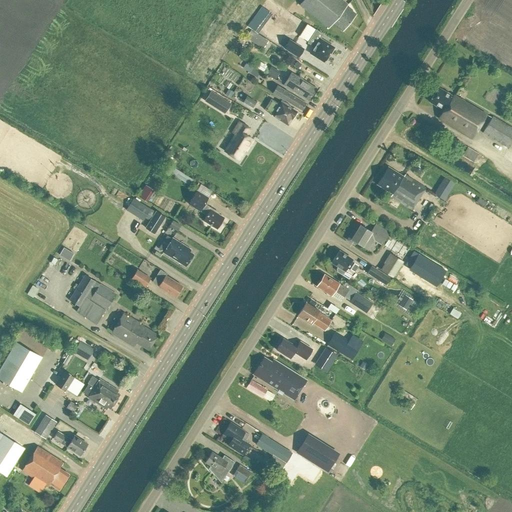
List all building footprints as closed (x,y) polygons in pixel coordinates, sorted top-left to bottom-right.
[(342,31),(356,14),(346,7),(348,4),(342,0),(302,0),(299,5),(328,28),(333,23),(342,31)] [(272,14),(261,6),(247,26),(258,34),(272,14)] [(234,31),(228,40),(247,52),(253,43),(239,34),(252,14),(243,7),(229,28),(234,31)] [(505,47),(511,35),(511,30),(493,19),(484,34),(491,38),(492,39),(490,42),(489,42),(485,48),(496,55),(502,45),(505,47)] [(246,38),(263,49),(268,41),(251,30),(246,38)] [(326,61),(329,56),(328,55),(333,48),(320,39),(323,34),(316,30),(307,43),(314,47),(310,53),(324,62),(325,60),(326,61)] [(299,57),(304,49),(290,39),(284,48),(299,57)] [(260,62),(256,67),(263,71),(266,66),(260,62)] [(253,67),(250,73),(256,77),(260,71),(253,67)] [(309,100),(316,88),(291,72),(284,84),(309,100)] [(302,111),(306,104),(285,91),(277,86),(272,93),(302,111)] [(452,96),(437,87),(429,102),(442,110),(438,118),(471,138),(485,116),(452,95),(452,96)] [(228,89),(225,94),(230,97),(233,92),(228,89)] [(252,107),(255,101),(247,96),(244,102),(252,107)] [(279,104),(271,99),(264,109),(271,114),(270,115),(280,121),(280,120),(287,125),(291,118),(292,119),(296,112),(289,107),(290,105),(281,100),(279,104)] [(509,148),(511,142),(511,127),(492,116),(482,133),(509,148)] [(248,147),(253,140),(247,136),(251,129),(239,121),(231,132),(234,134),(223,150),(238,160),(246,146),(248,147)] [(473,161),(478,153),(468,147),(463,155),(473,161)] [(419,174),(423,169),(412,163),(409,168),(419,174)] [(403,177),(388,167),(377,184),(391,193),(389,196),(411,210),(425,187),(405,174),(403,177)] [(444,177),(439,185),(449,192),(455,183),(444,177)] [(367,196),(399,216),(404,207),(372,188),(367,196)] [(217,229),(217,228),(218,228),(219,227),(220,226),(220,225),(220,224),(224,218),(217,214),(218,213),(206,205),(210,199),(196,190),(188,204),(200,211),(197,216),(202,219),(202,220),(217,229)] [(149,221),(145,228),(155,234),(165,217),(151,208),(134,197),(128,207),(149,221)] [(484,207),(487,203),(479,198),(477,202),(484,207)] [(110,206),(103,221),(104,221),(105,219),(112,223),(114,219),(127,226),(131,217),(110,206)] [(381,244),(389,232),(376,224),(371,232),(360,225),(356,232),(353,230),(347,240),(354,245),(356,242),(367,249),(373,239),(381,244)] [(185,266),(193,254),(189,252),(191,250),(172,238),(163,252),(185,266)] [(165,260),(151,252),(154,246),(142,239),(133,254),(160,269),(165,260)] [(354,271),(358,266),(354,263),(354,262),(352,260),(353,258),(339,250),(331,263),(337,267),(336,269),(337,272),(342,276),(347,268),(349,270),(350,269),(354,271)] [(444,268),(419,252),(410,266),(436,281),(444,268)] [(379,280),(384,273),(371,265),(367,273),(379,280)] [(145,287),(151,277),(137,269),(132,279),(145,287)] [(182,286),(165,275),(167,274),(160,269),(151,282),(175,297),(182,286)] [(344,297),(348,289),(324,274),(316,286),(331,296),(334,291),(344,297)] [(99,284),(84,275),(69,300),(79,306),(76,311),(96,324),(116,293),(100,283),(99,284)] [(14,286),(10,294),(16,297),(20,289),(14,286)] [(411,315),(419,303),(410,298),(412,295),(403,290),(394,305),(411,315)] [(366,313),(372,303),(356,292),(349,302),(366,313)] [(324,307),(328,302),(320,295),(316,301),(324,307)] [(324,329),(330,320),(318,313),(320,311),(306,302),(297,315),(311,324),(312,322),(324,329)] [(336,302),(332,311),(356,321),(359,312),(336,302)] [(440,320),(442,315),(436,312),(433,318),(440,320)] [(148,350),(158,335),(139,323),(139,322),(123,313),(111,333),(134,347),(136,343),(148,350)] [(385,333),(381,339),(391,345),(395,339),(385,333)] [(297,346),(283,337),(275,350),(289,359),(294,352),(305,359),(313,348),(300,341),(297,346)] [(346,340),(339,352),(352,360),(359,347),(346,340)] [(0,379),(22,392),(42,357),(16,342),(0,368),(0,379)] [(80,342),(74,353),(81,357),(87,346),(80,342)] [(327,367),(336,353),(325,346),(316,359),(327,367)] [(58,348),(55,354),(70,363),(74,357),(58,348)] [(274,363),(264,357),(253,374),(294,400),(306,380),(275,361),(274,363)] [(363,360),(359,365),(364,368),(367,363),(363,360)] [(66,390),(76,396),(84,383),(64,370),(56,384),(66,391),(66,390)] [(236,380),(278,406),(283,397),(242,371),(236,380)] [(89,384),(89,385),(115,401),(119,395),(117,393),(118,391),(99,378),(98,380),(91,377),(88,383),(89,384)] [(110,409),(115,401),(89,385),(89,386),(83,394),(88,396),(87,397),(106,409),(108,407),(110,409)] [(230,395),(257,405),(260,396),(233,386),(230,395)] [(410,409),(417,399),(403,390),(400,394),(410,401),(406,407),(410,409)] [(74,413),(77,408),(70,403),(66,408),(74,413)] [(46,438),(57,421),(46,414),(35,431),(46,438)] [(243,456),(250,445),(244,441),(249,434),(230,421),(222,433),(232,440),(227,446),(243,456)] [(71,439),(57,430),(53,438),(66,446),(66,447),(81,457),(84,452),(83,451),(86,445),(86,443),(73,435),(71,439)] [(0,472),(6,476),(24,449),(0,434),(0,472)] [(285,463),(291,453),(262,435),(255,445),(285,463)] [(327,472),(337,457),(306,437),(296,453),(327,472)] [(58,490),(68,474),(59,468),(63,463),(37,446),(21,470),(47,487),(49,484),(58,490)] [(222,457),(212,451),(204,462),(210,466),(208,469),(221,482),(234,461),(223,454),(222,457)] [(244,455),(242,458),(253,465),(255,462),(244,455)] [(202,469),(205,464),(196,460),(194,466),(202,469)] [(193,463),(188,469),(203,482),(208,476),(193,463)] [(244,484),(251,472),(240,465),(232,476),(244,484)]
